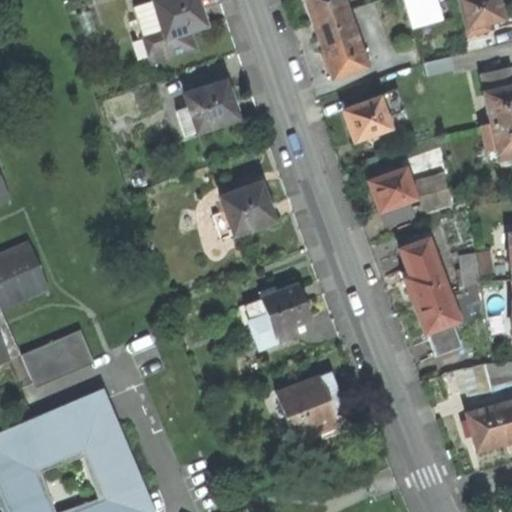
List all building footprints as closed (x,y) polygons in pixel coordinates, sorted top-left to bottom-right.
[(200,49),(195,32),(210,27),(203,5),(201,0),(134,0),(155,64),(200,49)] [(301,0),(303,5),(310,24),(343,12),(339,0),(301,0)] [(402,0),(411,29),(435,23),(428,0),(402,0)] [(486,31),(484,25),(500,20),(495,2),(494,0),(454,0),(463,31),(462,31),(464,37),(486,31)] [(355,47),(366,43),(355,8),(343,12),(310,24),(320,54),(329,80),(363,68),(355,47)] [(425,76),(451,71),(448,57),(421,63),(425,76)] [(481,95),(488,125),(511,119),(511,88),(510,89),(506,72),(479,78),(483,94),(481,95)] [(200,134),(241,121),(234,100),(228,82),(211,88),(209,82),(192,87),(194,94),(187,96),(191,109),(180,112),(188,136),(199,132),(200,134)] [(351,142),(386,130),(376,99),(340,112),(345,126),(351,142)] [(497,161),(511,158),(511,119),(488,125),(478,127),(484,147),(493,145),(497,161)] [(0,364),(12,360),(25,391),(34,387),(36,391),(98,365),(95,360),(83,330),(22,355),(3,309),(51,290),(32,244),(0,257),(0,203),(12,198),(0,168),(0,364)] [(401,170),(366,183),(371,199),(376,213),(381,211),(412,200),(407,186),(401,170)] [(438,175),(407,186),(412,200),(381,211),(386,226),(448,204),(438,175)] [(237,237),(276,223),(271,206),(263,185),(249,191),(247,184),(228,190),(231,197),(223,199),(227,212),(216,216),(223,240),(235,236),(237,237)] [(402,281),(412,308),(446,296),(425,240),(396,252),(402,268),(406,279),(402,281)] [(485,253),(473,255),(477,275),(488,273),(485,253)] [(457,256),(463,289),(478,283),(477,275),(473,255),(473,254),(457,256)] [(502,295),(507,295),(506,281),(483,283),(484,296),(502,295)] [(262,350),(301,336),(298,327),(313,321),(307,303),(300,286),(245,306),(262,350)] [(502,325),(502,295),(484,296),(485,325),(502,325)] [(456,323),(446,296),(412,308),(418,325),(422,335),(424,334),(433,357),(458,348),(450,325),(456,323)] [(511,363),(491,363),(482,366),(491,401),(492,404),(511,397),(511,363)] [(472,407),(491,401),(482,366),(462,371),(472,407)] [(325,441),(354,429),(341,396),(333,374),(322,378),(320,377),(311,380),(310,382),(278,394),(297,442),(321,432),(325,441)] [(104,391),(0,436),(0,498),(6,511),(157,511),(151,496),(121,428),(104,391)] [(511,442),(511,403),(493,408),(503,445),(511,442)] [(488,450),(503,445),(493,408),(463,416),(473,454),(488,450)] [(132,423),(121,428),(151,496),(162,491),(144,449),(132,423)]
